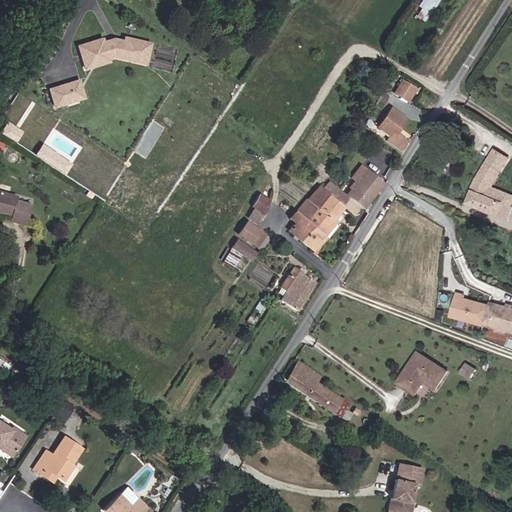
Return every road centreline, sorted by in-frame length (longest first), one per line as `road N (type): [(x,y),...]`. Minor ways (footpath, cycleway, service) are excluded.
road 1 (residential): [(179,511),(509,0)]
road 2 (unknown): [(215,458),(30,335),(36,264),(24,233)]
